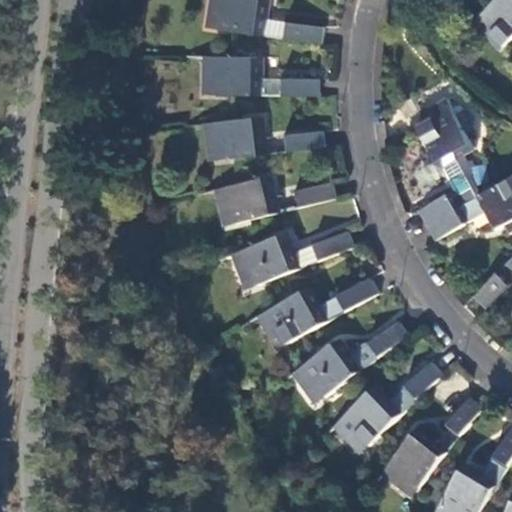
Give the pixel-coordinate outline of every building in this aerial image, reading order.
[(270,0),(213,0),(210,27),(267,34),(269,15),(270,0)] [(511,0),(500,0),(479,21),(504,48),(511,40),(511,0)] [(267,34),(324,42),(326,24),(269,15),(267,34)] [(263,56),(208,56),(208,94),(321,94),(321,77),(263,76),(263,56)] [(449,99),(418,117),(458,190),(421,210),(430,226),(484,196),(474,178),(474,167),(466,153),(476,147),(468,132),(457,113),(449,99)] [(465,109),(457,113),(468,132),(475,128),(465,109)] [(263,115),(208,123),(212,162),(267,155),(263,115)] [(286,152),(325,147),(323,130),(284,135),(286,152)] [(270,176),(217,190),(226,227),(280,212),(270,176)] [(298,207),(337,197),(333,180),(294,190),(298,207)] [(511,180),(484,196),(430,226),(439,241),(489,214),(498,231),(508,225),(511,231),(511,180)] [(288,233),(236,254),(249,289),(356,246),(349,230),(295,252),(288,233)] [(511,262),(504,270),(476,298),(487,310),(511,285),(511,262)] [(310,288),(263,315),(281,348),(382,290),(374,276),(320,306),(310,288)] [(378,358),(411,334),(401,320),(368,345),(378,358)] [(340,341),(296,373),(319,404),(363,371),(340,341)] [(377,387),(338,426),(363,454),(446,372),(434,360),(391,402),(377,387)] [(460,437),(486,405),(473,394),(447,425),(460,437)] [(420,429),(386,473),(414,496),(448,453),(420,429)] [(467,466),(439,511),(482,511),(511,463),(511,429),(483,475),(467,466)]
